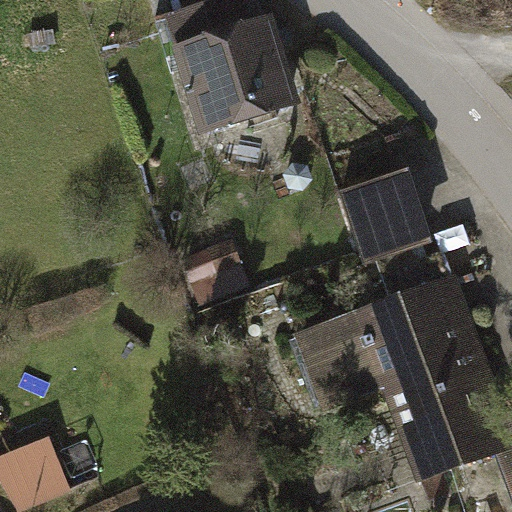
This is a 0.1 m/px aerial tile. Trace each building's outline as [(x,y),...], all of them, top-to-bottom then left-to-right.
[(244,0),(224,0),(164,19),(202,141),(302,110),(275,24),(254,30),(244,0)] [(206,158),(179,168),(189,195),(216,184),(206,158)] [(310,168),(295,165),(284,177),(289,192),(305,195),(315,183),(310,168)] [(411,176),(343,198),(366,270),(434,248),(411,176)] [(233,242),(183,261),(201,307),(251,288),(233,242)] [(456,289),(297,346),(323,420),(396,394),(432,494),(494,472),(463,386),(488,377),(456,289)] [(50,442),(0,461),(0,485),(16,511),(31,511),(73,495),(50,442)]
